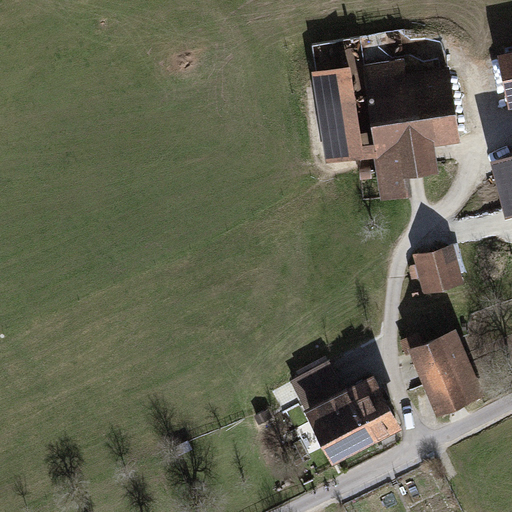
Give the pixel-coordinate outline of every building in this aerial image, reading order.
[(511,50),(497,54),(507,103),(511,101),(511,50)] [(400,58),(360,63),(371,144),(373,157),(378,198),(405,195),(403,175),(435,170),(431,142),(455,138),(445,65),(402,71),(400,58)] [(373,157),(371,144),(362,145),(351,67),(313,72),(325,163),(373,157)] [(511,158),(491,164),(505,220),(511,218),(511,158)] [(449,244),(409,254),(420,293),(459,283),(449,244)] [(450,329),(408,345),(435,415),(477,399),(450,329)] [(328,361),(288,381),(303,409),(343,389),(328,361)] [(343,389),(303,409),(330,461),(397,427),(370,375),(343,389)]
